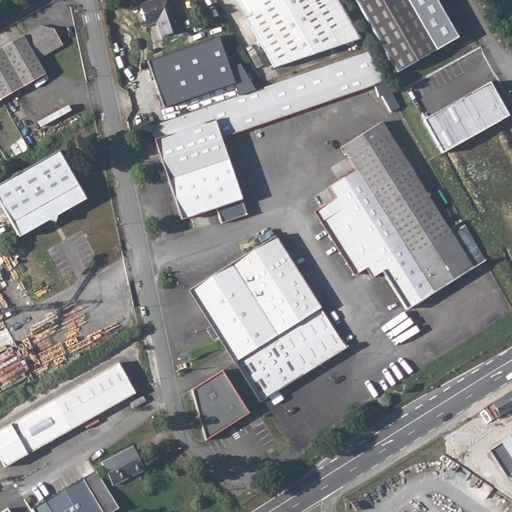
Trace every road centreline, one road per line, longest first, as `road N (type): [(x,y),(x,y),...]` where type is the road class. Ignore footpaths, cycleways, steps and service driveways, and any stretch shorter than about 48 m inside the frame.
road 1 (residential): [(142,259),(186,442),(234,475),(266,470),(362,396),(372,359),(284,212),(171,247)]
road 2 (residential): [(88,0),(142,259)]
road 3 (primary): [(335,477),(511,366)]
road 4 (unknown): [(284,212),(265,151),(279,136),(358,98)]
road 5 (unknown): [(380,511),(400,483),(424,476),(494,511)]
